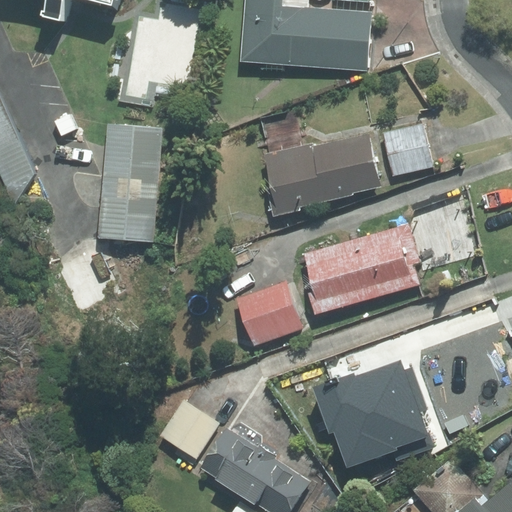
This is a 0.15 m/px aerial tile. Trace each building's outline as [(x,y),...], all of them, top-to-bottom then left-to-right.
[(124,0),(82,0),(121,10),(124,0)] [(286,0),(249,0),(245,62),(369,70),(373,14),(286,9),(286,0)] [(162,127),(109,125),(105,240),(158,241),(162,127)] [(426,126),(386,134),(394,178),(435,171),(426,126)] [(304,206),(381,188),(369,137),(316,149),(315,145),(268,155),(282,217),(305,212),(304,206)] [(410,226),(308,255),(324,314),(426,285),(410,226)] [(101,242),(54,264),(80,318),(126,296),(101,242)] [(290,282),(241,299),(258,349),(307,332),(290,282)] [(439,449),(475,418),(453,394),(468,381),(430,338),(347,410),(395,465),(428,436),(439,449)] [(233,511),(292,511),(312,481),(187,401),(164,437),(180,447),(177,451),(244,494),(233,511)] [(511,511),(511,481),(490,501),(452,458),(414,491),(422,500),(432,511),(511,511)]
